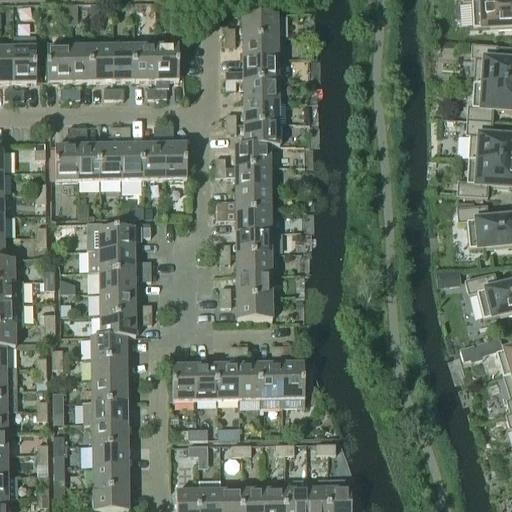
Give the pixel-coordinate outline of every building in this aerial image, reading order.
[(470,6),(472,33),(511,30),(511,2),(492,4),(491,0),(461,0),(461,7),(470,6)] [(241,20),(242,43),(277,42),(276,20),(241,20)] [(223,33),(224,43),(234,43),(234,33),(223,33)] [(12,43),(12,53),(13,88),(35,87),(35,42),(12,43)] [(242,43),(242,64),(277,64),(277,42),(242,43)] [(234,43),(224,43),(224,53),(234,52),(234,43)] [(134,86),(156,86),(155,50),(134,51),(134,86)] [(156,86),(156,93),(156,104),(166,103),(165,94),(168,93),(168,85),(178,85),(178,50),(155,50),(156,86)] [(474,64),(472,88),(511,90),(511,65),(495,64),(496,51),(470,50),(469,64),(474,64)] [(69,87),(91,87),(90,51),(69,52),(69,87)] [(91,87),(112,86),(112,51),(90,51),(91,87)] [(112,86),(134,86),(134,51),(112,51),(112,86)] [(12,53),(0,52),(0,87),(13,88),(12,53)] [(47,87),(69,87),(69,52),(46,52),(47,87)] [(235,86),(242,86),(277,85),(277,64),(242,64),(242,76),(224,77),(224,86),(235,86)] [(242,86),(243,107),(278,107),(277,85),(242,86)] [(235,86),(224,86),(224,96),(235,96),(235,86)] [(466,111),(465,126),(491,127),(492,114),(511,115),(511,90),(472,88),(471,111),(466,111)] [(156,104),(156,93),(146,93),(146,104),(156,104)] [(79,94),(69,95),(70,105),(79,105),(79,94)] [(113,104),(113,94),(103,94),(103,104),(113,104)] [(122,94),(113,94),(113,104),(122,104),(122,94)] [(13,106),(13,95),(3,96),(4,106),(13,106)] [(23,95),(13,95),(13,106),(23,106),(23,95)] [(70,105),(69,95),(60,95),(60,105),(70,105)] [(243,107),(243,129),(278,129),(278,107),(243,107)] [(225,120),(225,129),(235,129),(235,120),(225,120)] [(469,140),(467,164),(511,166),(511,141),(490,140),(491,127),(465,126),(464,140),(469,140)] [(235,129),(225,129),(225,139),(235,139),(235,129)] [(243,129),(243,150),(243,151),(269,151),(278,151),(278,129),(243,129)] [(163,142),(163,131),(153,132),(153,142),(163,142)] [(172,131),(163,131),(163,142),(172,142),(172,131)] [(108,150),(98,150),(99,186),(120,185),(120,150),(120,142),(120,132),(110,132),(110,142),(108,142),(108,150)] [(129,132),(120,132),(120,142),(129,142),(129,132)] [(77,143),(76,133),(67,133),(67,143),(77,143)] [(86,133),(76,133),(77,143),(86,143),(86,133)] [(142,150),(142,185),(164,185),(163,149),(142,150)] [(163,149),(164,185),(186,184),(185,149),(163,149)] [(98,150),(77,151),(77,186),(99,186),(98,150)] [(120,150),(120,185),(142,185),(142,150),(120,150)] [(234,163),(234,173),(269,172),(269,151),(243,151),(243,150),(234,150),(234,163)] [(77,186),(77,151),(54,151),(55,186),(77,186)] [(34,155),(34,165),(44,165),(44,155),(34,155)] [(224,164),(214,164),(214,173),(224,173),(224,164)] [(511,166),(467,164),(465,187),(456,187),(456,201),(486,203),(487,190),(511,192),(511,188),(511,166)] [(234,182),(234,195),(269,194),(269,172),(234,173),(224,173),(214,173),(214,183),(234,182)] [(34,190),(34,199),(45,199),(45,190),(34,190)] [(234,195),(235,216),(270,216),(269,194),(234,195)] [(45,199),(34,199),(35,209),(45,209),(45,199)] [(215,207),(215,216),(225,216),(225,207),(215,207)] [(465,227),(468,253),(493,251),(493,253),(507,252),(507,250),(511,249),(511,225),(511,222),(487,224),(486,211),(455,214),(457,228),(465,227)] [(225,216),(215,216),(215,226),(225,226),(225,216)] [(235,216),(235,238),(270,237),(270,216),(235,216)] [(86,256),(88,256),(134,255),(133,244),(140,244),(139,242),(150,242),(150,232),(120,233),(120,228),(86,229),(86,256)] [(35,233),(35,242),(46,242),(45,233),(35,233)] [(235,238),(235,259),(270,259),(270,237),(235,238)] [(46,242),(35,242),(35,252),(46,252),(46,242)] [(219,250),(219,260),(229,260),(229,250),(219,250)] [(89,278),(99,277),(134,277),(134,255),(88,256),(89,278)] [(235,259),(236,281),(271,281),(270,259),(235,259)] [(229,260),(219,260),(219,269),(229,269),(229,260)] [(0,286),(13,287),(13,264),(3,264),(3,265),(0,264),(0,286)] [(140,267),(140,277),(150,277),(150,267),(140,267)] [(43,277),(43,286),(53,286),(53,276),(43,277)] [(436,292),(460,290),(458,276),(434,278),(436,292)] [(99,277),(99,299),(134,298),(134,277),(99,277)] [(150,277),(140,277),(140,286),(150,286),(150,277)] [(476,298),(482,324),(507,318),(507,320),(511,318),(511,287),(496,291),(493,279),(464,286),(467,300),(476,298)] [(236,281),(236,302),(271,302),(271,281),(236,281)] [(0,286),(0,308),(23,308),(23,286),(13,287),(0,286)] [(53,286),(43,286),(43,296),(54,296),(53,286)] [(219,293),(220,303),(230,303),(230,293),(219,293)] [(99,299),(99,321),(135,320),(134,298),(99,299)] [(271,302),(236,302),(236,325),(271,325),(271,302)] [(230,303),(220,303),(220,312),(230,312),(230,303)] [(0,308),(0,329),(14,330),(23,330),(23,308),(0,308)] [(140,310),(140,320),(151,320),(151,310),(140,310)] [(38,330),(44,329),(54,329),(54,320),(38,320),(38,330)] [(99,321),(100,342),(125,342),(135,342),(135,320),(99,321)] [(151,320),(140,320),(141,329),(151,329),(151,320)] [(0,329),(0,351),(5,352),(5,353),(14,352),(14,330),(0,329)] [(54,329),(44,329),(44,339),(54,339),(54,329)] [(90,342),(90,364),(126,364),(125,342),(100,342),(90,342)] [(494,358),(502,381),(511,378),(511,352),(502,355),(498,343),(458,355),(462,368),(494,358)] [(280,361),(280,351),(271,351),(271,362),(280,361)] [(280,361),(280,369),(281,412),(303,412),(303,369),(290,369),(290,351),(280,351),(280,361)] [(225,370),(216,370),(216,405),(238,405),(237,370),(237,362),(237,352),(228,352),(228,362),(225,362),(225,370)] [(247,352),(237,352),(237,362),(247,362),(247,352)] [(51,355),(52,365),(62,365),(62,355),(51,355)] [(35,364),(35,373),(45,373),(45,364),(35,364)] [(90,364),(91,386),(126,385),(126,364),(90,364)] [(62,365),(52,365),(52,374),(62,374),(62,365)] [(259,369),(237,370),(238,405),(259,405),(259,369)] [(280,369),(259,369),(259,405),(259,413),(281,412),(280,369)] [(194,406),(194,370),(172,371),(172,406),(194,406)] [(216,370),(194,370),(194,406),(216,405),(216,370)] [(0,373),(0,395),(15,395),(15,374),(5,374),(0,373)] [(45,373),(35,373),(35,395),(46,395),(45,373)] [(504,405),(508,418),(509,419),(511,418),(511,378),(502,381),(508,404),(504,405)] [(91,386),(91,408),(126,407),(126,385),(91,386)] [(0,395),(0,417),(6,417),(16,417),(15,395),(0,395)] [(52,398),(52,408),(63,408),(63,398),(52,398)] [(36,407),(36,417),(46,416),(46,407),(36,407)] [(83,429),(91,429),(127,429),(126,407),(91,408),(83,408),(83,429)] [(63,408),(52,408),(53,430),(63,430),(63,408)] [(46,416),(36,417),(36,426),(46,426),(46,416)] [(91,429),(92,451),(127,450),(127,429),(91,429)] [(206,434),(196,435),(196,445),(206,445),(206,434)] [(196,445),(196,435),(187,435),(187,445),(196,445)] [(53,442),(53,451),(63,451),(63,442),(53,442)] [(325,460),(324,449),(315,449),(315,460),(325,460)] [(334,449),(324,449),(325,460),(334,459),(334,449)] [(36,450),(36,460),(47,460),(47,450),(36,450)] [(92,451),(92,472),(127,472),(127,450),(92,451)] [(240,461),(240,450),(231,450),(231,461),(240,461)] [(250,450),(240,450),(240,461),(250,461),(250,450)] [(283,460),(283,450),(274,450),(274,460),(283,460)] [(293,450),(283,450),(283,460),(293,460),(293,450)] [(63,451),(53,451),(53,461),(64,461),(63,451)] [(197,461),(197,451),(187,451),(187,462),(197,461)] [(207,451),(197,451),(197,461),(207,461),(207,451)] [(47,460),(36,460),(37,469),(47,469),(47,460)] [(92,472),(92,494),(128,493),(127,472),(92,472)] [(54,485),(54,495),(64,494),(64,485),(54,485)] [(198,486),(198,496),(197,511),(219,511),(219,495),(219,485),(198,486)] [(327,486),(327,494),(327,511),(350,511),(350,485),(327,486)] [(284,486),(284,494),(284,511),(305,511),(306,494),(306,486),(284,486)] [(306,486),(306,494),(305,511),(327,511),(327,494),(327,486),(306,486)] [(37,493),(37,503),(47,503),(47,493),(37,493)] [(127,511),(128,493),(92,494),(92,511),(127,511)] [(64,494),(54,495),(54,504),(64,504),(64,494)] [(284,511),(284,494),(262,495),(262,511),(284,511)] [(241,511),(241,495),(219,495),(219,511),(241,511)] [(262,511),(262,495),(241,495),(241,511),(262,511)] [(197,511),(198,496),(175,496),(175,511),(197,511)] [(47,511),(47,503),(37,503),(37,511),(47,511)]
